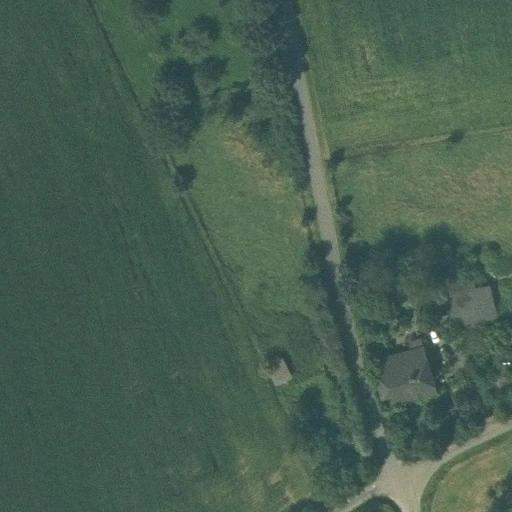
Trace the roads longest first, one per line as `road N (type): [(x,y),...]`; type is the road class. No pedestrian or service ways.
road 1 (unclassified): [(397,478),(333,264),(282,0)]
road 2 (unclassified): [(397,478),(511,423)]
